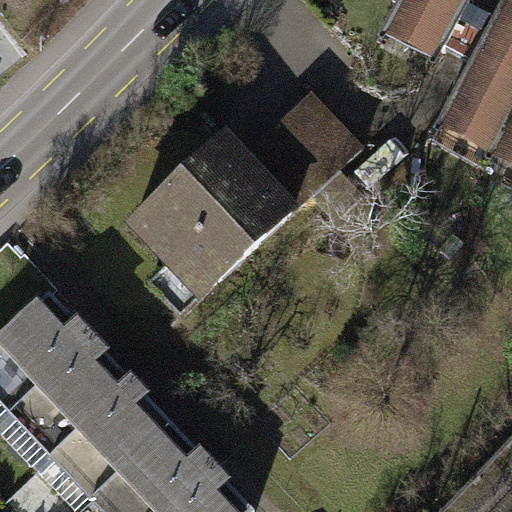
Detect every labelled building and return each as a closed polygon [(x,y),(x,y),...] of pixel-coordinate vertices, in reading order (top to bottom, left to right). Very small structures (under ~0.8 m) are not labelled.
[(409,0),(384,44),(438,74),(479,0),(409,0)] [(511,136),(511,18),(504,14),(434,138),(493,171),(511,136)] [(228,146),(132,237),(204,311),(365,157),(311,101),(245,164),(228,146)] [(511,136),(493,171),(511,180),(511,136)] [(52,304),(0,352),(0,393),(20,415),(93,347),(52,304)] [(93,347),(20,415),(59,458),(133,390),(93,347)] [(133,390),(59,458),(100,501),(172,432),(133,390)] [(172,432),(100,501),(110,511),(173,511),(213,474),(172,432)] [(248,511),(213,474),(173,511),(248,511)]
